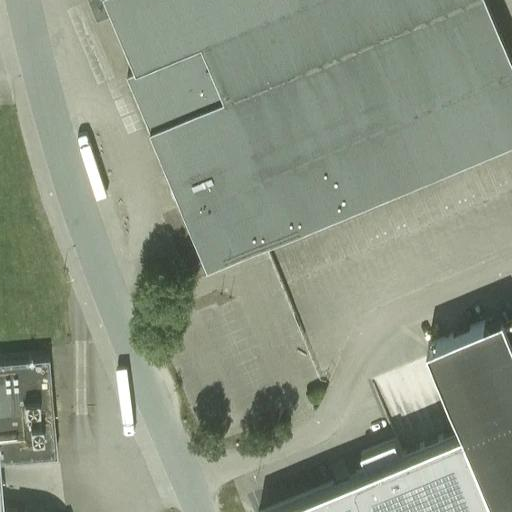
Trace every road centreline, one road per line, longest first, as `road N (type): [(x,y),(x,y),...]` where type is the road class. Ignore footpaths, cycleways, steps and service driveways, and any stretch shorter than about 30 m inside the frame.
road 1 (unclassified): [(19,0),(66,185),(147,414),(181,475)]
road 2 (unclassified): [(181,475),(313,429),(337,402),(356,349),(372,331),(511,271)]
